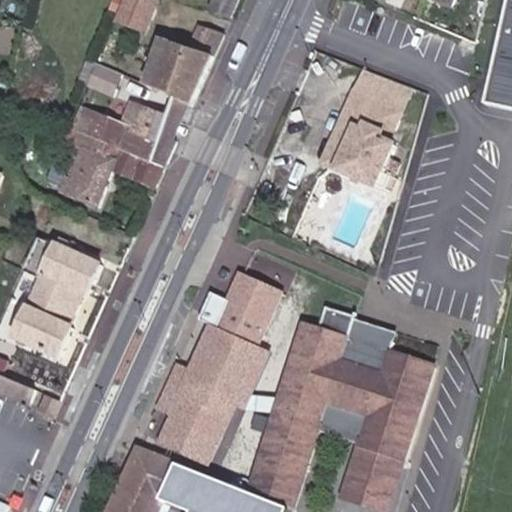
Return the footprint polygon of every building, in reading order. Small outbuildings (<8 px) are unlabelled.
[(127,0),(119,21),(152,34),(166,0),(127,0)] [(215,0),(211,10),(231,18),(238,0),(215,0)] [(436,0),(455,9),(458,0),(436,0)] [(511,0),(505,0),(483,102),(511,108),(511,0)] [(177,103),(190,109),(221,38),(201,30),(173,101),(177,103)] [(102,62),(90,83),(116,97),(128,76),(102,62)] [(390,144),(402,112),(355,95),(327,166),(381,188),(397,146),(390,144)] [(163,139),(174,144),(190,109),(177,103),(167,127),(163,139)] [(153,162),(164,167),(174,144),(163,139),(167,127),(128,109),(120,128),(79,110),(70,131),(151,168),(153,162)] [(154,189),(162,173),(151,168),(70,131),(65,129),(61,142),(77,149),(62,182),(44,172),(37,187),(93,213),(112,170),(154,189)] [(164,167),(153,162),(151,168),(162,173),(164,167)] [(0,198),(10,173),(0,168),(0,198)] [(88,299),(102,270),(54,248),(11,339),(61,361),(72,335),(68,334),(85,298),(88,299)] [(259,344),(274,309),(239,294),(237,297),(224,329),(259,344)] [(324,310),(316,334),(348,344),(321,433),(357,444),(341,495),(391,511),(436,365),(391,350),(396,333),(354,320),(324,310)] [(251,498),(287,511),(297,511),(321,433),(348,344),(316,334),(303,329),(251,498)] [(195,379),(187,397),(234,416),(238,408),(261,350),(215,331),(195,379)] [(271,355),(261,350),(238,408),(248,412),(271,355)] [(179,372),(171,391),(187,397),(195,379),(179,372)] [(28,407),(35,393),(20,387),(14,401),(28,407)] [(187,397),(171,391),(162,413),(181,420),(185,412),(189,402),(185,400),(187,397)] [(234,416),(187,397),(185,400),(189,402),(199,406),(218,414),(233,420),(234,416)] [(60,406),(57,404),(49,401),(45,410),(56,416),(60,406)] [(199,406),(196,416),(215,424),(218,414),(199,406)] [(185,412),(181,420),(172,443),(181,446),(223,463),(235,432),(215,424),(196,416),(185,412)] [(172,443),(169,449),(179,453),(181,446),(172,443)] [(161,511),(162,510),(180,472),(162,464),(132,450),(103,511),(161,511)] [(287,511),(180,472),(162,510),(167,511),(287,511)]
